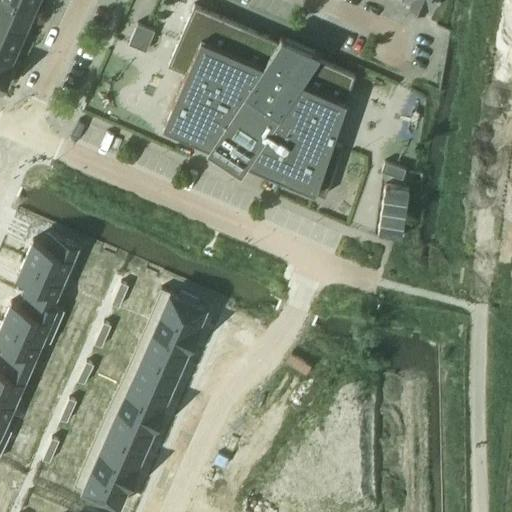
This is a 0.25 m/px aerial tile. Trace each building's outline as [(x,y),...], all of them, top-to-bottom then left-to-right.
[(35,8),(16,0),(0,0),(0,16),(24,26),(28,18),(30,19),(35,8)] [(430,10),(434,0),(410,0),(409,3),(423,9),(424,7),(430,10)] [(355,74),(323,59),(316,56),(319,52),(280,35),(277,40),(193,3),(167,63),(185,71),(162,124),(208,144),(206,148),(240,170),(250,156),(318,193),(324,195),(342,144),(332,140),(355,74)] [(24,26),(0,16),(0,39),(17,47),(23,36),(20,35),(24,26)] [(145,50),(154,30),(137,23),(128,43),(145,50)] [(17,47),(0,39),(0,63),(10,68),(10,67),(7,65),(10,58),(12,59),(17,47)] [(0,63),(0,87),(1,88),(10,68),(0,63)] [(402,177),(405,167),(384,161),(381,170),(402,177)] [(401,235),(408,188),(385,184),(378,232),(401,235)] [(32,240),(24,258),(67,276),(81,244),(72,240),(50,230),(44,243),(33,238),(32,240)] [(24,258),(17,275),(28,280),(23,292),(27,294),(54,306),(55,304),(67,276),(24,258)] [(120,280),(116,291),(123,295),(128,284),(120,280)] [(161,286),(152,307),(198,327),(199,326),(197,326),(197,325),(200,317),(205,306),(201,304),(197,302),(199,297),(190,293),(180,288),(178,294),(161,286)] [(116,291),(111,302),(118,305),(123,295),(116,291)] [(11,300),(3,318),(50,339),(51,339),(64,308),(55,304),(54,306),(27,294),(22,305),(11,300)] [(152,307),(143,327),(190,347),(198,327),(152,307)] [(3,318),(0,324),(0,339),(6,342),(5,344),(1,354),(28,366),(39,371),(53,340),(51,339),(50,339),(3,318)] [(103,320),(98,331),(106,334),(110,323),(103,320)] [(143,327),(134,347),(179,366),(182,358),(187,347),(189,348),(190,347),(143,327)] [(98,331),(94,342),(101,345),(106,334),(98,331)] [(134,347),(126,366),(170,386),(175,374),(179,366),(134,347)] [(0,388),(15,396),(16,395),(21,382),(28,366),(1,354),(0,355),(0,388)] [(86,360),(81,370),(88,374),(93,363),(86,360)] [(126,366),(117,386),(164,406),(162,405),(162,404),(166,396),(170,386),(126,366)] [(81,370),(76,381),(84,385),(88,374),(81,370)] [(117,386),(108,406),(155,426),(164,406),(117,386)] [(0,388),(0,424),(11,429),(11,428),(7,427),(11,416),(20,396),(16,395),(15,396),(0,388)] [(69,399),(64,410),(71,413),(76,403),(69,399)] [(108,406),(100,426),(144,445),(148,437),(153,426),(155,427),(155,426),(108,406)] [(64,410),(59,421),(66,424),(71,413),(64,410)] [(0,454),(11,429),(0,424),(0,454)] [(100,426),(91,446),(138,466),(138,465),(136,464),(141,454),(144,445),(100,426)] [(51,439),(47,450),(54,453),(59,442),(51,439)] [(91,446),(82,465),(129,486),(138,466),(91,446)] [(47,450),(42,460),(49,464),(54,453),(47,450)] [(82,465),(73,486),(118,506),(123,494),(126,487),(127,486),(129,487),(129,486),(82,465)]
